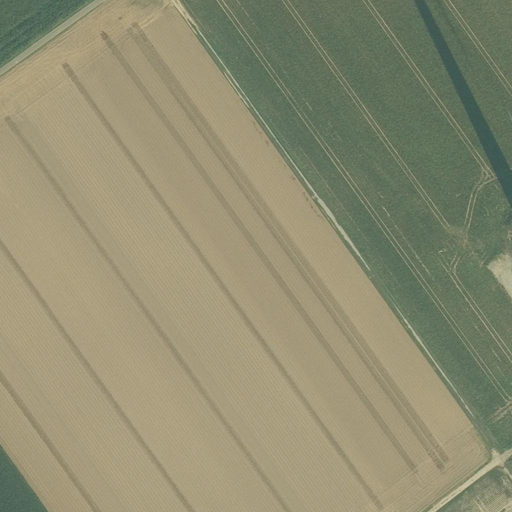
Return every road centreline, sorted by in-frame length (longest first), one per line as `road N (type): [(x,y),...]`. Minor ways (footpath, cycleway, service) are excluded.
road 1 (track): [(174,0),(502,457)]
road 2 (track): [(108,0),(0,76)]
